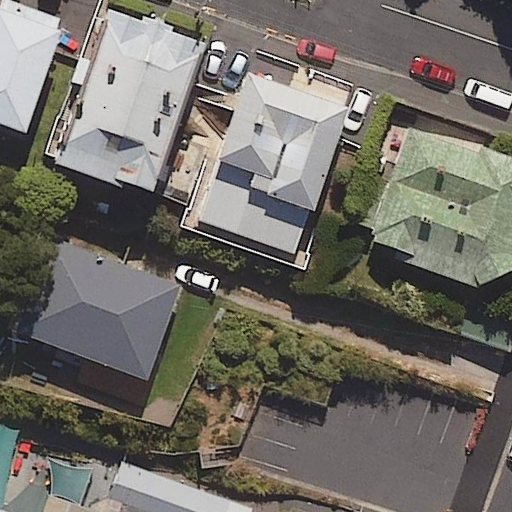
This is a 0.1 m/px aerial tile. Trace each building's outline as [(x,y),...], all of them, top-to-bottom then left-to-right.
[(62,23),(0,2),(0,132),(23,140),(62,23)] [(204,46),(114,15),(60,173),(151,203),(204,46)] [(347,115),(248,80),(197,225),(295,260),(347,115)] [(402,266),(478,292),(511,277),(511,166),(408,131),(369,246),(404,258),(402,266)] [(179,291),(49,242),(15,337),(144,385),(179,291)] [(511,314),(477,298),(460,335),(511,359),(511,314)] [(0,511),(256,511),(259,505),(120,455),(99,511),(2,511),(0,511)]
